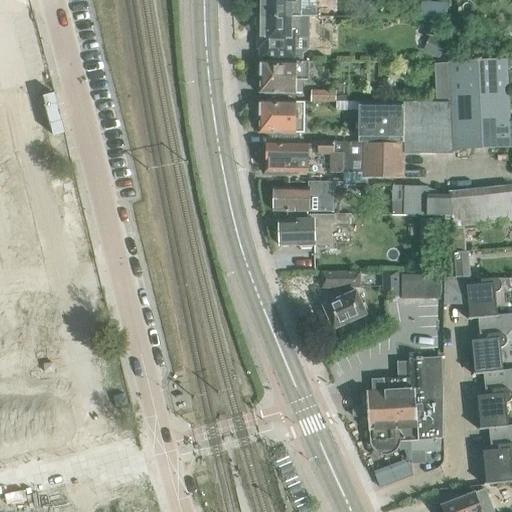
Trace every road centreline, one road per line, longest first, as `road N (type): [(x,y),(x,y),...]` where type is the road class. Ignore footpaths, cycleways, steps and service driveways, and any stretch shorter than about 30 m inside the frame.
road 1 (secondary): [(349,511),(255,299),(230,218),(202,0)]
road 2 (unclassified): [(181,511),(47,0)]
